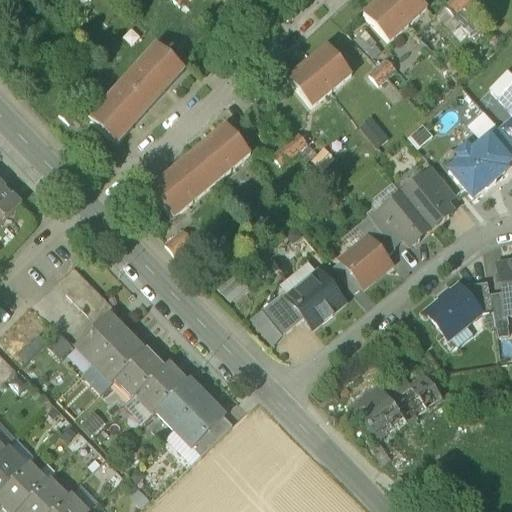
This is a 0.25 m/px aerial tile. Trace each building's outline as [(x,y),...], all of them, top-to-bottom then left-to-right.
[(172,0),(171,2),(181,11),(190,0),(172,0)] [(425,11),(414,0),(382,0),(363,19),(388,46),(425,11)] [(466,0),(453,0),(443,10),(453,20),(470,4),(466,0)] [(370,31),(359,38),(372,60),(383,53),(370,31)] [(184,74),(157,50),(91,123),(118,148),(184,74)] [(326,50),(287,82),(310,111),(350,78),(326,50)] [(385,64),(368,79),(377,89),(395,74),(385,64)] [(511,91),(500,103),(511,115),(511,91)] [(82,115),(72,106),(60,119),(70,128),(82,115)] [(374,117),(362,127),(379,147),(391,138),(374,117)] [(511,121),(500,133),(511,146),(511,121)] [(225,129),(148,193),(172,221),(248,157),(225,129)] [(511,146),(500,133),(498,132),(488,140),(509,165),(511,162),(511,146)] [(297,137),(271,159),(279,170),(306,148),(297,137)] [(470,155),(465,150),(455,158),(460,163),(448,174),(471,201),(505,173),(503,170),(509,165),(488,140),(470,155)] [(454,200),(431,172),(422,180),(445,207),(454,200)] [(445,207),(422,180),(400,197),(430,233),(441,224),(443,224),(448,220),(448,218),(451,215),(445,207)] [(3,192),(0,194),(0,227),(21,207),(15,202),(13,203),(3,192)] [(430,233),(400,197),(378,215),(401,243),(408,250),(412,247),(414,248),(419,244),(419,242),(430,233)] [(401,243),(378,215),(369,223),(371,226),(392,250),(401,243)] [(392,250),(371,226),(361,234),(367,241),(368,241),(384,261),(394,252),(392,250)] [(182,234),(164,249),(173,260),(191,244),(182,234)] [(367,241),(339,265),(361,291),(390,267),(384,261),(368,241),(367,241)] [(511,266),(496,269),(501,296),(504,317),(506,317),(511,315),(511,266)] [(73,272),(56,289),(64,298),(82,281),(73,272)] [(287,300),(286,301),(303,322),(311,332),(321,324),(322,326),(331,318),(330,316),(342,306),(317,276),(287,300)] [(82,281),(64,298),(72,305),(89,289),(82,281)] [(486,285),(465,288),(459,293),(479,317),(491,315),(489,298),(486,285)] [(89,289),(72,305),(80,313),(97,297),(89,289)] [(459,293),(457,290),(425,316),(447,343),(479,317),(459,293)] [(283,296),(261,314),(282,339),(303,322),(286,301),(287,300),(283,296)] [(501,296),(489,298),(491,315),(494,330),(507,328),(506,317),(504,317),(501,296)] [(97,297),(80,313),(88,321),(105,305),(97,297)] [(105,305),(88,321),(95,329),(107,318),(108,318),(113,313),(105,305)] [(95,329),(74,350),(92,369),(126,336),(108,318),(107,318),(95,329)] [(126,336),(92,369),(110,387),(113,384),(144,355),(126,336)] [(144,355),(113,384),(131,403),(134,400),(164,370),(146,352),(144,355)] [(6,367),(0,372),(0,390),(14,376),(6,367)] [(164,370),(134,400),(152,418),(155,416),(185,386),(167,368),(164,370)] [(406,384),(381,398),(378,393),(358,407),(362,414),(356,418),(376,443),(395,429),(398,433),(444,406),(423,378),(409,388),(406,384)] [(185,386),(155,416),(172,434),(205,402),(187,384),(185,386)] [(205,402),(172,434),(191,453),(192,452),(223,423),(224,421),(205,402)] [(223,423),(192,452),(200,460),(230,430),(223,423)] [(4,455),(0,459),(0,494),(24,471),(7,453),(4,455)] [(19,511),(45,486),(27,468),(24,471),(0,494),(0,507),(4,511),(19,511)] [(45,486),(19,511),(55,511),(66,502),(48,484),(45,486)] [(66,502),(55,511),(80,511),(69,500),(66,502)]
